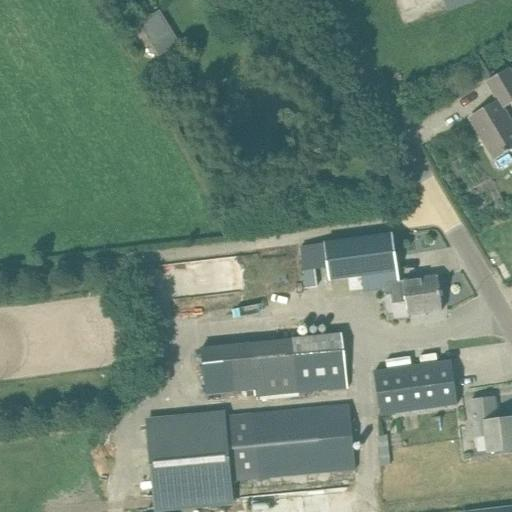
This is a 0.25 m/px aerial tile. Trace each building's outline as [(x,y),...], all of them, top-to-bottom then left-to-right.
[(443,0),(448,11),(466,4),(477,0),(443,0)] [(159,53),(176,43),(160,14),(143,24),(159,53)] [(494,160),(511,150),(511,149),(511,123),(503,109),(511,103),(511,74),(509,70),(487,83),(498,102),(469,119),(480,137),(484,135),(497,157),(493,159),(494,160)] [(404,287),(399,288),(392,234),(301,247),(304,269),(327,266),(331,296),(386,288),(386,294),(390,294),(392,307),(407,305),(408,315),(442,311),(437,276),(403,281),(404,287)] [(341,333),(252,343),(204,348),(209,393),(257,388),(258,396),(347,387),(341,333)] [(380,416),(438,408),(457,405),(451,361),(374,373),(380,416)] [(471,401),(473,421),(475,438),(487,436),(489,452),(511,449),(511,418),(489,422),(488,413),(496,412),(494,398),(471,401)] [(146,423),(155,509),(234,502),(232,479),(355,467),(349,403),(229,415),(146,423)]
